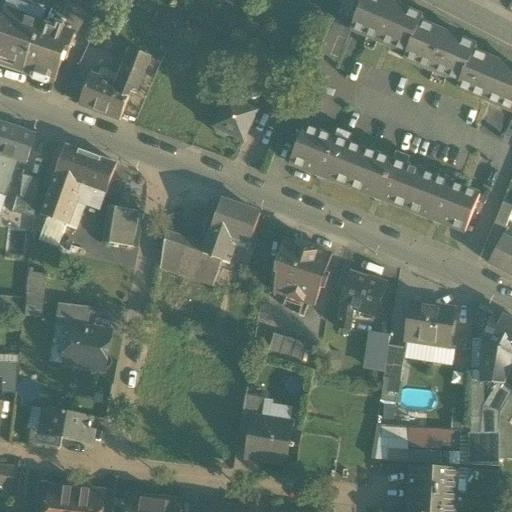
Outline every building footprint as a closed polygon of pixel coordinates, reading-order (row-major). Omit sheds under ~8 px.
[(0,0),(0,8),(5,10),(8,0),(13,0),(15,0),(14,0),(0,0)] [(8,0),(5,10),(4,11),(41,24),(41,23),(45,11),(15,0),(13,0),(8,0)] [(78,0),(103,12),(107,0),(78,0)] [(364,0),(351,31),(407,55),(420,24),(422,18),(379,0),(364,0)] [(0,63),(24,72),(41,24),(4,11),(0,23),(0,63)] [(41,83),(46,85),(51,83),(51,82),(55,83),(64,59),(67,60),(75,35),(64,31),(65,26),(57,23),(55,28),(41,23),(41,24),(24,72),(38,77),(38,78),(41,83)] [(405,61),(460,84),(475,53),(477,48),(420,24),(407,55),(405,61)] [(130,48),(115,85),(131,91),(131,92),(136,94),(150,56),(130,48)] [(511,69),(475,53),(460,84),(457,89),(511,112),(511,69)] [(119,121),(131,92),(131,91),(115,85),(90,75),(78,105),(119,121)] [(227,98),(242,104),(251,85),(236,78),(227,98)] [(260,108),(272,113),(281,92),(269,87),(260,108)] [(231,136),(245,142),(258,112),(242,104),(227,98),(214,129),(215,129),(217,135),(225,138),(231,136)] [(12,161),(26,165),(35,136),(0,125),(0,157),(2,158),(12,161)] [(290,166),(466,234),(480,196),(305,128),(290,166)] [(66,146),(55,177),(106,195),(117,165),(66,146)] [(0,163),(0,177),(6,179),(12,161),(2,158),(0,163)] [(20,202),(36,206),(39,180),(23,176),(21,198),(20,202)] [(100,211),(106,195),(55,177),(41,217),(47,219),(54,221),(66,226),(76,198),(85,201),(83,205),(84,205),(100,211)] [(34,218),(36,206),(20,202),(21,198),(17,197),(13,213),(34,218)] [(76,198),(66,226),(76,229),(84,205),(83,205),(85,201),(76,198)] [(204,255),(223,262),(229,243),(236,245),(249,250),(261,215),(221,201),(220,206),(206,247),(203,255),(204,255)] [(495,224),(506,229),(511,213),(511,206),(503,203),(495,224)] [(104,231),(105,231),(112,232),(116,208),(108,207),(104,231)] [(103,244),(133,248),(140,212),(116,208),(112,232),(105,231),(103,244)] [(58,249),(62,237),(50,232),(54,221),(47,219),(38,241),(58,249)] [(50,232),(62,237),(66,226),(54,221),(50,232)] [(161,268),(196,278),(204,255),(203,255),(206,247),(166,235),(161,268)] [(489,264),(511,276),(511,243),(502,238),(489,264)] [(305,301),(316,305),(332,256),(318,251),(318,250),(298,243),(298,244),(283,239),(283,240),(275,290),(287,295),(286,297),(304,303),(305,301)] [(229,243),(223,262),(229,265),(236,245),(229,243)] [(196,278),(215,285),(223,262),(204,255),(196,278)] [(340,307),(341,307),(337,329),(351,331),(354,311),(374,318),(386,284),(368,277),(367,278),(351,272),(340,307)] [(30,274),(27,301),(25,317),(39,318),(40,302),(43,276),(30,274)] [(72,328),(87,330),(91,309),(73,307),(59,305),(56,326),(71,329),(72,328)] [(435,345),(450,347),(450,346),(455,312),(411,305),(406,341),(407,341),(435,345)] [(511,320),(496,312),(482,340),(511,356),(511,320)] [(65,365),(105,372),(111,335),(87,330),(72,328),(71,329),(65,365)] [(374,335),(368,334),(363,369),(368,370),(374,335)] [(267,358),(301,368),(308,345),(274,335),(267,358)] [(389,338),(374,335),(368,370),(384,373),(389,338)] [(479,385),(481,340),(471,340),(471,385),(479,385)] [(504,386),(511,364),(511,356),(482,340),(481,340),(479,385),(486,385),(504,386)] [(404,362),(431,367),(435,345),(407,341),(406,349),(404,362)] [(455,347),(450,346),(450,347),(435,345),(431,367),(452,370),(455,347)] [(384,379),(401,381),(404,362),(406,349),(405,348),(389,346),(384,379)] [(0,357),(0,365),(16,366),(16,358),(0,357)] [(0,393),(14,394),(17,369),(17,366),(16,366),(0,365),(0,393)] [(479,385),(471,385),(470,435),(482,435),(485,408),(486,385),(479,385)] [(485,408),(482,435),(499,435),(499,417),(511,396),(497,389),(485,408)] [(511,395),(511,396),(499,417),(510,424),(511,420),(511,395)] [(240,432),(252,434),(254,420),(262,421),(265,400),(246,397),(240,432)] [(273,401),(265,400),(262,421),(291,426),(294,408),(272,405),(273,401)] [(27,431),(31,431),(41,433),(45,410),(31,408),(27,431)] [(62,438),(92,443),(94,431),(90,431),(92,419),(45,410),(41,433),(41,434),(62,438)] [(499,461),(511,460),(511,428),(510,428),(510,424),(499,417),(499,435),(499,461)] [(268,462),(285,465),(291,426),(262,421),(254,420),(252,434),(248,458),(269,461),(268,462)] [(409,429),(377,427),(375,438),(408,440),(409,429)] [(408,440),(408,448),(441,450),(441,443),(451,443),(452,430),(409,429),(408,440)] [(29,444),(60,450),(62,438),(41,434),(41,433),(31,431),(29,444)] [(499,461),(499,435),(482,435),(470,435),(470,437),(470,466),(499,468),(499,461)] [(460,453),(460,466),(470,466),(470,437),(460,437),(460,453)] [(408,440),(375,438),(372,462),(408,463),(408,448),(408,440)] [(408,448),(408,463),(441,465),(441,453),(441,450),(408,448)] [(441,453),(441,465),(449,466),(449,453),(441,453)] [(449,453),(449,466),(460,466),(460,453),(449,453)] [(0,484),(12,486),(14,469),(1,468),(0,467),(0,484)] [(411,482),(411,492),(454,494),(455,481),(449,481),(450,470),(412,468),(411,482)] [(468,471),(450,470),(449,481),(455,481),(454,494),(467,494),(468,471)] [(47,511),(50,487),(38,485),(34,511),(47,511)] [(74,511),(77,490),(65,489),(50,487),(47,511),(74,511)] [(89,491),(77,490),(74,511),(101,511),(104,493),(89,491)] [(410,502),(409,511),(447,511),(448,506),(454,506),(454,494),(411,492),(410,502)] [(104,493),(101,511),(113,511),(116,495),(104,493)] [(179,511),(180,502),(160,499),(156,502),(145,501),(142,497),(133,496),(130,499),(128,499),(126,511),(179,511)]
